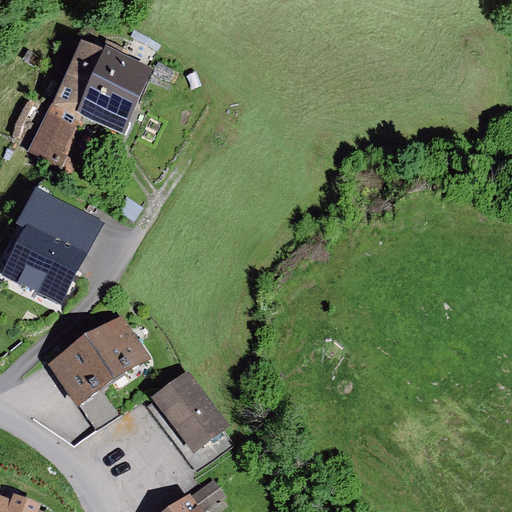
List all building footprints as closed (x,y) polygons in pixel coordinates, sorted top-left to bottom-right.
[(125,137),(155,74),(80,39),(26,153),(72,175),(78,162),(62,155),(81,116),(125,137)] [(100,223),(36,191),(0,261),(0,275),(58,304),(100,223)] [(123,316),(51,365),(79,406),(103,390),(151,357),(123,316)] [(239,443),(190,376),(148,407),(196,474),(239,443)] [(103,390),(79,406),(97,432),(121,416),(103,390)] [(214,478),(191,494),(202,511),(206,511),(227,497),(214,478)] [(202,511),(191,494),(165,511),(202,511)] [(28,511),(1,501),(0,502),(0,511),(28,511)]
